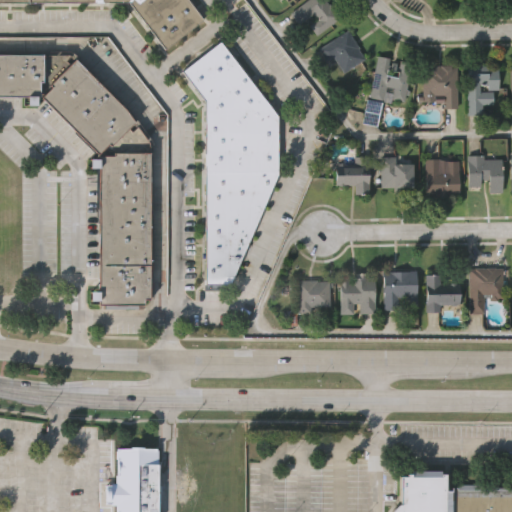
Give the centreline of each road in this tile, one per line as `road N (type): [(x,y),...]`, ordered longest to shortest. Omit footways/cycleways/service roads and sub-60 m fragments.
road 1 (secondary): [(168,395),(511,399)]
road 2 (residential): [(321,238),(511,231)]
road 3 (secondary): [(169,361),(0,348)]
road 4 (residential): [(511,29),(414,29),(372,0)]
road 5 (secondary): [(372,364),(236,362)]
